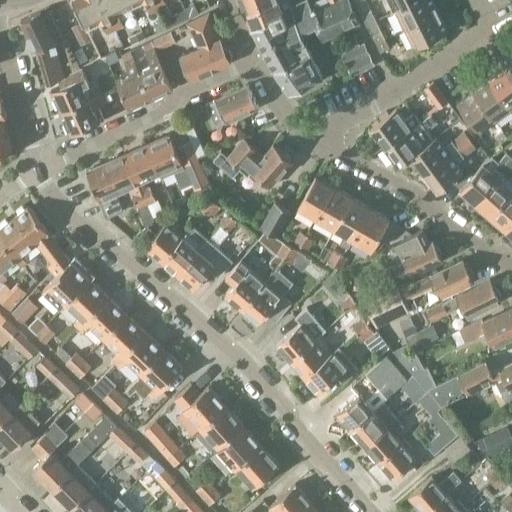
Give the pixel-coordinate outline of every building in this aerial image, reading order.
[(73,0),(76,4),(87,27),(101,20),(111,42),(120,38),(116,29),(101,0),(73,0)] [(119,12),(131,6),(127,0),(101,0),(116,29),(125,25),(119,12)] [(154,0),(127,0),(131,6),(143,0),(144,0),(150,12),(159,8),(154,0)] [(165,0),(154,0),(159,8),(168,4),(165,0)] [(239,0),(245,14),(277,0),(239,0)] [(277,0),(245,14),(251,30),(273,21),(276,29),(288,24),(282,10),(278,0),(277,0)] [(316,8),(288,24),(276,29),(273,21),(251,30),(255,36),(274,70),(301,58),(297,50),(308,45),(303,32),(316,26),(323,42),(360,25),(348,0),(335,0),(329,3),(316,8)] [(304,0),(282,10),(288,24),(316,8),(315,7),(312,8),(307,0),(304,0)] [(396,11),(405,29),(439,11),(433,0),(417,0),(401,8),(396,11)] [(396,0),(401,8),(417,0),(396,0)] [(372,12),(367,3),(358,7),(363,16),(372,12)] [(186,7),(190,16),(196,13),(192,4),(186,7)] [(21,20),(27,32),(36,51),(39,49),(48,82),(59,78),(79,68),(51,10),(42,14),(41,10),(21,20)] [(164,20),(167,26),(188,16),(185,10),(164,20)] [(414,47),(424,42),(448,30),(439,11),(405,29),(414,47)] [(181,55),(192,80),(231,63),(230,61),(232,57),(233,56),(229,49),(224,47),(220,38),(209,15),(208,13),(188,22),(199,46),(181,55)] [(167,26),(164,20),(155,24),(158,31),(167,26)] [(73,27),(77,35),(86,31),(82,23),(73,27)] [(372,34),(376,43),(385,39),(381,29),(372,34)] [(129,36),(132,43),(145,37),(142,30),(129,36)] [(170,32),(152,41),(155,46),(157,51),(175,43),(170,32)] [(356,34),(349,37),(364,71),(376,66),(365,42),(361,44),(356,34)] [(354,76),(364,71),(349,37),(341,41),(347,52),(343,53),(354,76)] [(390,48),(385,39),(376,43),(381,52),(390,48)] [(134,55),(152,97),(174,88),(157,51),(155,46),(152,41),(144,44),(152,63),(140,68),(134,55)] [(301,58),(274,70),(277,76),(289,93),(297,89),(323,77),(308,45),(297,50),(301,58)] [(511,52),(501,61),(505,67),(511,75),(511,52)] [(152,97),(134,55),(125,59),(131,72),(117,78),(130,107),(152,97)] [(61,112),(91,98),(85,85),(91,83),(84,66),(79,68),(59,78),(62,84),(51,89),(61,112)] [(490,78),(511,108),(511,75),(505,67),(490,78)] [(511,108),(490,78),(474,90),(496,121),(511,109),(511,108)] [(424,88),(425,89),(438,108),(448,101),(434,81),(424,88)] [(216,127),(261,107),(251,85),(205,105),(216,127)] [(496,121),(474,90),(457,102),(480,133),(496,121)] [(0,157),(14,148),(12,143),(5,120),(8,119),(0,92),(0,157)] [(101,120),(106,118),(99,105),(108,101),(104,92),(91,98),(61,112),(71,133),(101,120)] [(371,128),(385,147),(421,121),(415,113),(406,120),(398,108),(371,128)] [(385,147),(399,166),(437,137),(436,137),(424,145),(418,137),(428,129),(421,121),(385,147)] [(198,157),(205,154),(192,123),(185,127),(198,157)] [(412,156),(425,174),(471,140),(464,131),(452,140),(443,146),(437,137),(399,166),(412,156)] [(495,138),(500,144),(508,138),(503,131),(495,138)] [(172,134),(149,144),(161,172),(180,164),(183,172),(179,174),(184,186),(193,182),(172,134)] [(245,135),(227,156),(221,151),(213,160),(233,177),(240,168),(248,175),(253,170),(271,186),(294,160),(276,145),(262,160),(257,155),(261,150),(245,135)] [(456,164),(464,157),(477,149),(471,140),(425,174),(438,192),(463,173),(456,164)] [(161,172),(149,144),(127,153),(148,202),(157,199),(151,185),(147,187),(144,180),(161,172)] [(210,183),(198,157),(196,152),(184,157),(198,188),(210,183)] [(155,219),(148,202),(127,153),(88,170),(108,217),(124,210),(116,192),(134,184),(138,191),(133,193),(148,227),(155,219)] [(460,191),(475,203),(511,159),(511,157),(507,153),(492,170),(484,163),(460,191)] [(511,159),(475,203),(490,216),(511,190),(511,186),(505,181),(511,172),(511,159)] [(318,177),(300,208),(308,214),(305,219),(315,225),(337,188),(318,177)] [(355,199),(337,188),(315,225),(322,229),(325,224),(336,230),(355,199)] [(511,190),(490,216),(505,229),(511,220),(511,190)] [(198,204),(205,211),(213,200),(206,194),(198,204)] [(373,209),(355,199),(336,230),(344,235),(340,243),(348,248),(350,244),(351,245),(373,209)] [(221,207),(213,200),(205,211),(212,217),(221,207)] [(277,235),(291,211),(275,201),(260,226),(277,235)] [(48,267),(49,268),(53,263),(65,253),(28,207),(0,228),(0,235),(18,258),(24,266),(28,262),(22,254),(36,243),(52,263),(48,267)] [(391,220),(373,209),(351,245),(357,249),(360,244),(372,252),(391,220)] [(228,231),(237,221),(229,213),(220,224),(228,231)] [(145,246),(161,260),(182,236),(174,229),(178,225),(170,218),(145,246)] [(161,260),(177,274),(208,238),(192,225),(182,236),(161,260)] [(414,276),(444,261),(434,241),(430,243),(424,230),(380,251),(386,263),(394,259),(398,267),(408,262),(414,276)] [(302,246),(307,235),(300,231),(294,242),(302,246)] [(18,258),(0,235),(0,278),(3,282),(9,278),(2,270),(18,258)] [(315,240),(307,235),(302,246),(309,250),(315,240)] [(233,260),(208,238),(177,274),(193,288),(192,289),(193,290),(210,269),(219,277),(233,260)] [(276,253),(284,258),(291,246),(283,242),(276,253)] [(299,250),(291,246),(284,258),(293,262),(299,250)] [(53,263),(49,268),(55,275),(47,284),(66,302),(89,277),(70,259),(65,253),(53,263)] [(330,261),(336,264),(341,256),(334,253),(330,261)] [(341,256),(336,264),(343,268),(347,260),(341,256)] [(251,266),(250,266),(241,259),(226,277),(234,285),(226,295),(240,308),(265,280),(257,273),(258,272),(251,266)] [(443,297),(475,282),(464,261),(402,291),(406,301),(438,286),(443,297)] [(265,280),(240,308),(258,323),(267,312),(276,320),(292,302),(283,294),(293,282),(276,268),(266,280),(265,280)] [(79,327),(108,295),(89,277),(66,302),(80,315),(74,322),(79,327)] [(491,281),(460,296),(443,304),(443,302),(425,311),(431,322),(448,314),(448,313),(464,304),(469,315),(500,300),(491,281)] [(0,288),(0,298),(3,301),(12,290),(5,283),(0,288)] [(360,305),(365,303),(383,295),(379,284),(355,295),(360,305)] [(398,287),(383,295),(365,303),(377,327),(409,311),(398,287)] [(20,298),(12,290),(3,301),(10,309),(20,298)] [(319,302),(309,292),(291,310),(301,320),(319,302)] [(103,337),(127,312),(108,295),(79,327),(84,331),(90,325),(103,337)] [(347,312),(358,303),(351,295),(340,304),(347,312)] [(13,312),(24,322),(38,306),(28,296),(13,312)] [(511,307),(485,321),(483,322),(482,318),(459,329),(465,341),(489,330),(497,346),(511,338),(511,307)] [(116,362),(146,330),(127,312),(103,337),(118,351),(112,358),(116,362)] [(417,330),(410,314),(397,319),(405,336),(417,330)] [(352,325),(358,333),(369,325),(363,317),(352,325)] [(0,326),(11,337),(19,329),(8,319),(0,326)] [(291,359),(319,335),(305,319),(277,344),(291,359)] [(46,324),(37,334),(46,343),(55,332),(46,324)] [(369,325),(358,333),(363,341),(375,332),(369,325)] [(420,332),(425,342),(437,336),(432,326),(420,332)] [(39,348),(19,329),(11,337),(32,356),(39,348)] [(146,330),(116,362),(121,366),(122,365),(136,378),(165,348),(146,330)] [(291,359),(305,375),(333,351),(327,344),(319,335),(291,359)] [(319,392),(339,375),(343,380),(356,368),(348,358),(338,347),(333,351),(305,375),(319,392)] [(184,365),(165,348),(136,378),(126,390),(130,394),(136,389),(139,392),(150,380),(155,386),(149,392),(154,397),(184,365)] [(73,370),(84,358),(77,351),(66,363),(73,370)] [(37,365),(48,376),(57,367),(46,356),(37,365)] [(337,413),(352,429),(383,401),(388,397),(387,397),(407,379),(387,356),(367,373),(372,380),(359,392),(360,393),(337,413)] [(92,365),(84,358),(73,370),(81,377),(92,365)] [(469,394),(502,378),(507,389),(511,387),(511,362),(494,371),(489,362),(460,376),(469,394)] [(69,378),(57,367),(48,376),(60,388),(60,387),(71,398),(79,388),(69,378)] [(427,367),(414,373),(428,389),(436,385),(427,367)] [(451,416),(468,408),(474,404),(458,374),(436,385),(428,389),(443,406),(451,416)] [(174,399),(201,429),(226,406),(208,386),(201,393),(192,383),(174,399)] [(414,392),(419,399),(428,391),(423,384),(414,392)] [(103,398),(110,405),(122,393),(114,386),(103,398)] [(434,397),(428,391),(419,399),(425,405),(434,397)] [(129,400),(122,393),(110,405),(118,413),(129,400)] [(0,423),(17,407),(8,398),(5,401),(0,396),(0,423)] [(366,445),(397,417),(383,401),(352,429),(366,445)] [(20,404),(17,407),(0,423),(0,432),(15,447),(31,431),(34,434),(41,427),(38,424),(40,422),(20,404)] [(244,426),(226,406),(201,429),(218,448),(244,426)] [(427,444),(435,454),(458,434),(438,410),(428,418),(440,432),(427,444)] [(78,463),(108,433),(117,424),(107,414),(61,459),(53,450),(68,434),(55,421),(44,431),(47,433),(33,446),(44,458),(34,468),(54,487),(78,463)] [(366,445),(380,461),(403,441),(395,433),(404,425),(397,417),(366,445)] [(136,444),(117,424),(108,433),(127,453),(136,444)] [(218,448),(236,468),(261,446),(244,426),(218,448)] [(509,446),(502,430),(485,438),(485,439),(479,442),(488,453),(491,452),(492,453),(509,446)] [(454,463),(471,448),(462,438),(445,453),(454,463)] [(161,451),(167,458),(180,447),(173,439),(161,451)] [(417,458),(403,441),(380,461),(394,478),(417,458)] [(147,455),(136,444),(127,453),(138,464),(147,455)] [(279,465),(261,446),(236,468),(254,488),(279,465)] [(186,455),(180,447),(167,458),(175,466),(186,455)] [(54,487),(72,506),(97,482),(78,463),(54,487)] [(511,464),(499,470),(511,484),(511,464)] [(486,474),(492,481),(501,473),(495,466),(486,474)] [(157,479),(166,489),(175,480),(167,470),(157,479)] [(410,496),(424,511),(448,492),(461,480),(454,471),(440,483),(433,475),(410,496)] [(501,473),(492,481),(497,487),(506,479),(501,473)] [(203,497),(215,486),(208,479),(196,489),(203,497)] [(183,510),(192,500),(193,500),(175,480),(166,489),(163,492),(168,498),(171,494),(178,502),(176,503),(183,510)] [(78,511),(103,511),(115,501),(97,482),(72,506),(78,511)] [(302,511),(312,503),(294,482),(268,505),(273,511),(253,511),(251,509),(247,511),(302,511)] [(222,494),(215,486),(203,497),(210,505),(222,494)] [(455,500),(448,492),(424,511),(456,511),(464,505),(457,497),(455,500)] [(510,511),(511,511),(511,495),(510,493),(500,500),(507,508),(510,511)] [(204,511),(201,508),(200,509),(192,500),(183,510),(180,511),(204,511)] [(103,511),(135,511),(127,503),(118,511),(113,511),(109,507),(116,501),(115,501),(103,511)] [(302,511),(319,511),(312,503),(302,511)]
